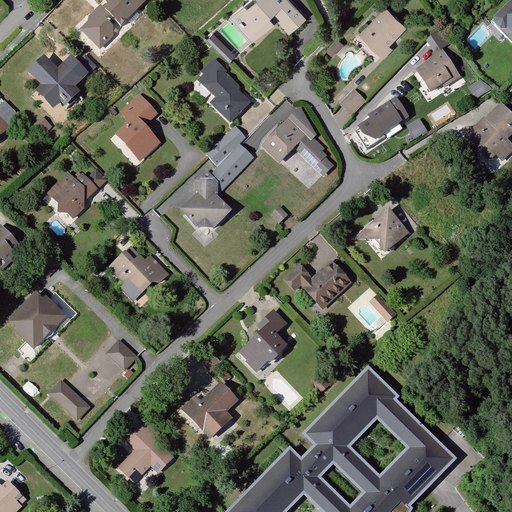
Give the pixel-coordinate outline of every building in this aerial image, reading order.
[(147,0),(113,0),(117,3),(111,8),(107,12),(103,9),(96,15),(99,18),(94,22),(94,32),(101,39),(113,39),(118,34),(117,21),(116,19),(119,16),(128,23),(133,18),(131,16),(132,16),(140,8),(147,0)] [(234,17),(249,34),(260,25),(264,29),(272,22),(267,17),(272,13),(275,10),(292,30),(304,19),(295,10),(293,11),(283,0),(259,0),(249,10),(246,7),(234,17)] [(511,3),(493,21),(511,42),(511,3)] [(145,13),(140,8),(132,16),(137,21),(145,13)] [(275,10),(272,13),(289,32),(290,32),(292,30),(275,10)] [(386,10),(367,30),(372,34),(366,40),(373,48),(372,49),(373,51),(377,56),(379,56),(381,55),(383,57),(389,50),(389,49),(386,46),(404,27),(386,10)] [(260,25),(249,34),(254,39),(264,29),(260,25)] [(372,34),(367,30),(362,35),(366,40),(372,34)] [(215,36),(212,33),(206,38),(210,42),(215,36)] [(229,51),(215,36),(210,42),(224,56),(229,51)] [(337,37),(329,45),(335,51),(342,43),(343,42),(337,37)] [(431,93),(443,84),(449,80),(455,80),(459,77),(440,50),(439,50),(433,55),(431,66),(428,66),(417,74),(431,93)] [(227,60),(233,54),(229,51),(224,56),(227,60)] [(95,69),(84,58),(75,66),(70,61),(56,75),(54,77),(41,63),(31,73),(44,87),(38,92),(44,99),(46,97),(53,105),(57,100),(60,98),(68,106),(77,97),(70,88),(83,76),(85,78),(95,69)] [(54,77),(56,75),(43,61),(41,63),(54,77)] [(216,97),(210,103),(228,122),(247,104),(237,94),(241,90),(227,76),(228,75),(218,63),(205,75),(207,78),(201,84),(208,91),(211,92),(216,97)] [(485,78),(471,84),(476,97),(491,91),(485,78)] [(364,100),(354,91),(341,105),(351,114),(364,100)] [(46,97),(44,99),(51,106),(53,105),(46,97)] [(126,127),(117,136),(124,145),(126,143),(136,154),(144,147),(148,151),(156,143),(143,129),(144,124),(154,115),(138,97),(122,112),(126,117),(126,127)] [(60,98),(57,100),(65,109),(68,106),(60,98)] [(367,148),(411,119),(397,99),(353,128),(367,148)] [(6,106),(0,112),(0,139),(20,121),(6,106)] [(482,148),(490,155),(493,153),(501,160),(502,160),(511,149),(511,148),(504,141),(511,132),(511,120),(499,108),(479,129),(477,128),(466,139),(479,151),(482,148)] [(305,125),(297,114),(288,124),(298,132),(305,125)] [(419,119),(407,127),(415,140),(428,132),(419,119)] [(274,135),(276,137),(265,149),(272,156),(274,153),(282,160),(295,146),(301,151),(300,153),(316,168),(322,161),(324,159),(318,154),(320,151),(309,141),(313,137),(305,125),(298,132),(288,124),(286,122),(274,135)] [(53,131),(47,125),(38,133),(44,140),(53,131)] [(241,138),(233,129),(222,141),(224,142),(226,144),(230,140),(235,145),(241,138)] [(222,141),(219,139),(204,153),(207,156),(216,166),(236,146),(235,145),(230,140),(226,144),(224,142),(222,141)] [(215,193),(248,158),(236,146),(216,166),(208,174),(215,181),(215,193)] [(144,147),(136,154),(140,158),(148,151),(144,147)] [(482,148),(479,151),(486,158),(486,159),(490,155),(482,148)] [(274,153),(272,156),(279,163),(282,160),(274,153)] [(330,168),(322,161),(316,168),(323,175),(330,168)] [(205,172),(195,181),(195,195),(185,205),(184,214),(196,226),(198,223),(209,223),(212,227),(224,215),(224,207),(215,197),(215,193),(215,181),(208,174),(206,171),(205,172)] [(95,191),(105,183),(96,173),(87,182),(95,191)] [(67,174),(48,192),(54,198),(73,181),(67,174)] [(73,181),(54,198),(71,218),(81,209),(83,198),(87,199),(95,191),(87,182),(81,176),(75,183),(73,181)] [(287,216),(280,209),(273,216),(280,223),(287,216)] [(370,243),(374,240),(377,238),(377,237),(384,246),(383,251),(385,253),(408,233),(390,211),(389,211),(379,219),(371,226),(370,224),(357,235),(362,242),(370,243)] [(198,223),(196,226),(202,234),(204,236),(212,227),(209,223),(198,223)] [(0,264),(11,255),(13,257),(19,252),(0,231),(0,264)] [(377,238),(374,240),(383,251),(384,246),(377,237),(377,238)] [(166,276),(152,262),(147,267),(143,263),(140,259),(139,259),(133,264),(125,254),(110,269),(125,285),(134,285),(141,292),(151,284),(158,283),(166,276)] [(11,255),(0,264),(0,273),(16,260),(13,257),(11,255)] [(52,256),(46,263),(53,270),(60,264),(52,256)] [(147,267),(152,262),(149,258),(143,263),(147,267)] [(53,270),(46,263),(42,267),(49,274),(53,270)] [(321,307),(328,301),(347,283),(332,266),(331,266),(312,284),(297,268),(284,281),(294,291),(300,286),(321,307)] [(42,303),(35,296),(10,321),(18,328),(15,330),(25,341),(33,348),(39,342),(44,337),(42,334),(49,327),(51,330),(56,324),(63,318),(47,302),(45,300),(42,303)] [(377,296),(371,302),(378,310),(384,304),(377,296)] [(378,310),(387,320),(394,314),(384,304),(378,310)] [(265,331),(243,352),(251,361),(254,358),(262,366),(268,360),(273,361),(281,353),(280,352),(286,346),(275,334),(286,324),(275,312),(261,326),(265,331)] [(49,327),(42,334),(44,337),(39,342),(41,344),(47,339),(54,332),(58,326),(56,324),(51,330),(49,327)] [(137,358),(119,342),(107,355),(125,371),(137,358)] [(254,358),(251,361),(258,370),(262,366),(254,358)] [(395,399),(368,372),(305,436),(316,447),(321,451),(330,441),(343,453),(344,451),(377,418),(380,415),(392,402),(395,399)] [(325,378),(319,384),(324,389),(330,384),(325,378)] [(60,383),(49,394),(59,404),(70,393),(60,383)] [(204,406),(197,398),(185,409),(197,421),(200,418),(206,425),(203,427),(205,429),(207,431),(209,432),(212,432),(214,432),(217,431),(219,430),(221,428),(223,426),(231,418),(225,412),(237,400),(222,384),(209,397),(212,400),(204,406)] [(75,420),(86,409),(70,393),(59,404),(75,420)] [(343,453),(330,441),(321,451),(333,463),(366,495),(350,511),(317,480),(301,465),(293,473),(294,474),(290,479),(288,476),(285,475),(281,475),(276,477),(272,479),(267,483),(258,489),(254,492),(251,495),(248,498),(245,501),(242,506),(240,510),(239,511),(277,511),(278,511),(292,493),(293,491),(293,490),(293,488),(293,486),(297,485),(298,486),(303,491),(324,511),(402,511),(407,507),(432,482),(422,471),(440,452),(435,448),(438,446),(392,402),(380,415),(413,446),(410,450),(378,483),(344,451),(343,453)] [(413,446),(380,415),(377,418),(410,450),(413,446)] [(206,425),(200,418),(197,421),(203,427),(206,425)] [(142,429),(152,439),(159,433),(148,423),(142,429)] [(122,470),(131,479),(134,475),(140,480),(153,467),(160,473),(173,460),(152,439),(142,429),(128,444),(138,454),(122,470)] [(435,448),(440,452),(422,471),(432,482),(453,460),(438,446),(435,448)] [(321,451),(316,447),(300,464),(301,465),(317,480),(333,463),(321,451)] [(300,464),(289,453),(231,511),(283,511),(303,491),(298,486),(297,485),(293,486),(293,488),(293,490),(293,491),(292,493),(278,511),(277,511),(239,511),(240,510),(242,506),(245,501),(248,498),(251,495),(254,492),(258,489),(267,483),(272,479),(276,477),(281,475),(285,475),(288,476),(290,479),(294,474),(293,473),(301,465),(300,464)] [(134,475),(131,479),(136,484),(140,480),(134,475)] [(10,511),(14,508),(11,504),(17,498),(5,485),(0,489),(0,511),(10,511)] [(11,504),(14,508),(21,501),(17,498),(11,504)]
